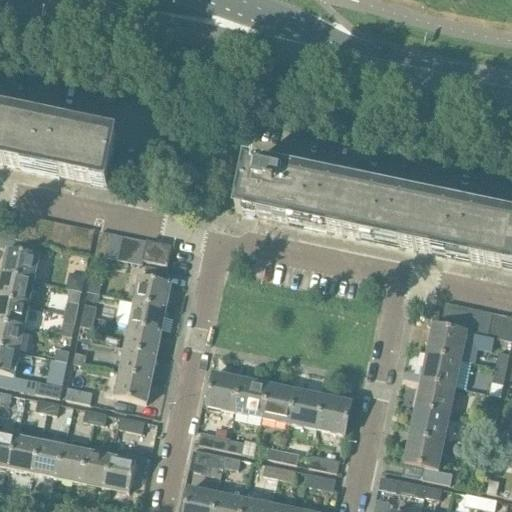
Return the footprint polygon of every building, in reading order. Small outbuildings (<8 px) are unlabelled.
[(0,167),(107,190),(113,161),(116,143),(104,140),(0,118),(0,167)] [(511,273),(511,224),(274,176),(274,174),(247,168),(237,216),(242,217),(335,237),(443,260),(511,273)] [(24,218),(19,243),(30,245),(35,221),(24,218)] [(30,245),(42,247),(47,223),(35,221),(30,245)] [(42,247),(54,250),(59,226),(47,223),(42,247)] [(70,228),(59,226),(54,250),(65,252),(70,228)] [(82,231),(70,228),(65,252),(77,255),(82,231)] [(94,233),(82,231),(77,255),(89,258),(94,233)] [(107,261),(112,237),(100,235),(95,259),(107,261)] [(124,240),(112,237),(107,261),(119,264),(124,240)] [(119,264),(130,266),(136,242),(124,240),(119,264)] [(130,266),(142,268),(143,265),(147,246),(147,244),(136,242),(130,266)] [(34,284),(36,273),(39,260),(42,247),(30,245),(19,243),(17,243),(14,254),(8,253),(3,278),(34,284)] [(143,265),(167,270),(171,251),(147,246),(143,265)] [(134,305),(166,311),(171,287),(165,286),(167,275),(146,270),(143,282),(139,281),(134,305)] [(0,301),(29,308),(34,284),(3,278),(0,290),(0,301)] [(90,284),(88,295),(100,298),(102,287),(90,284)] [(0,327),(24,332),(29,308),(0,301),(0,327)] [(432,311),(429,327),(434,328),(440,330),(444,313),(445,306),(433,304),(432,311)] [(79,307),(67,305),(65,316),(77,318),(79,307)] [(161,336),(166,311),(134,305),(130,329),(161,336)] [(444,313),(440,330),(452,332),(457,309),(445,306),(444,313)] [(97,311),(85,308),(83,319),(95,322),(97,311)] [(457,309),(452,332),(464,335),(469,311),(457,309)] [(469,311),(464,335),(467,335),(476,337),(481,314),(469,311)] [(481,314),(476,337),(488,340),(493,316),(481,314)] [(62,339),(73,341),(77,318),(65,316),(63,326),(64,327),(62,339)] [(493,316),(488,340),(499,342),(504,319),(493,316)] [(81,330),(93,332),(95,322),(83,319),(81,330)] [(511,320),(504,319),(499,342),(511,345),(511,344),(511,320)] [(0,351),(19,356),(24,332),(0,327),(0,351)] [(434,328),(428,356),(462,363),(467,335),(464,335),(452,332),(440,330),(434,328)] [(156,360),(161,336),(130,329),(125,353),(156,360)] [(19,356),(0,351),(0,377),(14,380),(19,356)] [(57,352),(55,363),(68,366),(70,355),(57,352)] [(151,384),(156,360),(125,353),(120,377),(151,384)] [(510,358),(499,355),(496,371),(507,373),(510,358)] [(75,356),(73,367),(85,370),(87,359),(75,356)] [(428,356),(422,384),(456,391),(462,363),(428,356)] [(38,385),(35,397),(60,402),(62,391),(63,391),(68,366),(55,363),(50,388),(38,385)] [(492,386),(504,389),(507,373),(496,371),(492,386)] [(151,384),(120,377),(115,402),(146,408),(151,384)] [(235,417),(242,383),(214,377),(207,411),(235,417)] [(269,389),(242,383),(235,417),(262,423),(269,389)] [(422,384),(416,411),(450,418),(456,391),(422,384)] [(297,394),(269,389),(262,423),(289,428),(297,394)] [(68,392),(66,403),(90,408),(93,397),(68,392)] [(289,428),(317,434),(324,400),(297,394),(289,428)] [(12,398),(1,396),(0,399),(0,408),(10,410),(12,398)] [(324,400),(317,434),(344,440),(351,406),(324,400)] [(511,402),(507,401),(501,429),(511,431),(511,429),(511,402)] [(38,403),(36,415),(47,417),(49,406),(38,403)] [(58,420),(60,408),(49,406),(47,417),(58,420)] [(499,412),(487,410),(484,425),(496,428),(499,412)] [(416,411),(410,439),(444,446),(450,418),(416,411)] [(86,413),(84,425),(94,427),(97,416),(86,413)] [(105,430),(108,418),(97,416),(94,427),(105,430)] [(120,421),(118,433),(142,438),(145,426),(120,421)] [(481,442),(492,444),(496,428),(484,425),(481,442)] [(498,445),(508,447),(511,431),(501,429),(498,445)] [(202,436),(199,449),(227,454),(229,443),(229,442),(202,436)] [(16,441),(0,437),(0,470),(10,472),(16,441)] [(410,439),(404,467),(425,471),(422,483),(451,489),(453,477),(438,474),(444,446),(410,439)] [(33,477),(40,446),(16,441),(10,472),(33,477)] [(242,457),(244,446),(229,443),(227,454),(242,457)] [(64,451),(40,446),(33,477),(57,483),(64,451)] [(88,456),(64,451),(57,483),(81,488),(88,456)] [(269,452),(267,463),(281,466),(284,455),(269,452)] [(223,473),(223,471),(225,460),(198,455),(195,467),(223,473)] [(297,469),(300,458),(284,455),(281,466),(297,469)] [(81,488),(105,493),(112,461),(88,456),(81,488)] [(312,459),(309,472),(336,478),(339,465),(312,459)] [(239,474),(241,464),(225,460),(223,471),(239,474)] [(112,461),(105,493),(130,498),(136,466),(112,461)] [(266,468),(263,480),(278,482),(280,471),(266,468)] [(294,486),(296,474),(280,471),(278,482),(294,486)] [(308,478),(305,491),(333,497),(336,484),(308,478)] [(424,503),(424,501),(427,490),(382,480),(379,493),(396,496),(396,497),(410,500),(408,510),(419,511),(421,502),(424,503)] [(490,483),(487,497),(497,499),(500,485),(490,483)] [(442,493),(427,490),(424,501),(440,504),(442,493)] [(214,511),(218,498),(190,492),(185,511),(214,511)] [(243,511),(245,504),(218,498),(214,511),(243,511)] [(464,509),(479,511),(482,501),(467,498),(464,509)] [(495,511),(497,504),(482,501),(479,511),(495,511)]
